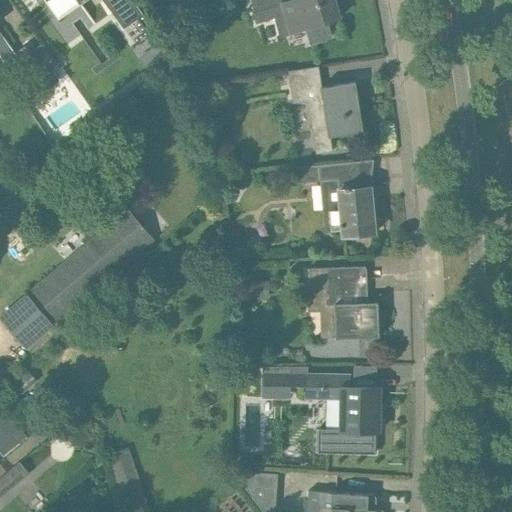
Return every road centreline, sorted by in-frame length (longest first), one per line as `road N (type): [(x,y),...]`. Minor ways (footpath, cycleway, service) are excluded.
road 1 (tertiary): [(443,0),(473,207),(477,328),(467,511)]
road 2 (residential): [(396,0),(431,247),(429,511)]
